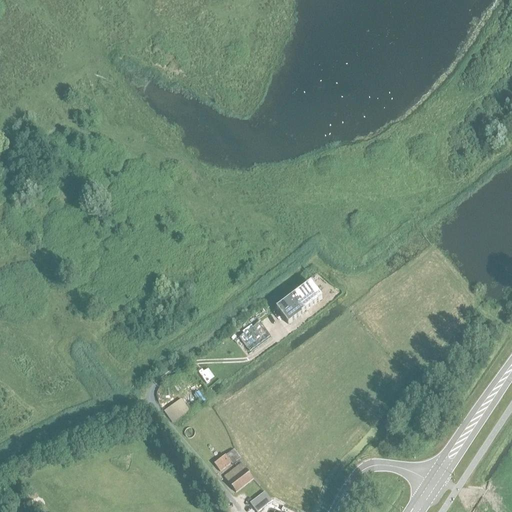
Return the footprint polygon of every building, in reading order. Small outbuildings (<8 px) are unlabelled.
[(277,309),(288,325),(323,299),(311,284),(277,309)] [(271,337),(260,323),(239,338),(250,352),(271,337)] [(164,412),(172,423),(189,411),(181,400),(164,412)] [(220,472),(231,464),(233,465),(241,459),(234,451),(226,456),(215,465),(220,472)] [(236,494),(254,481),(245,468),(242,464),(224,477),(236,494)] [(256,511),(259,511),(272,503),(265,493),(251,504),(256,511)] [(31,501),(30,501),(35,508),(36,507),(41,503),(36,497),(31,501)]
